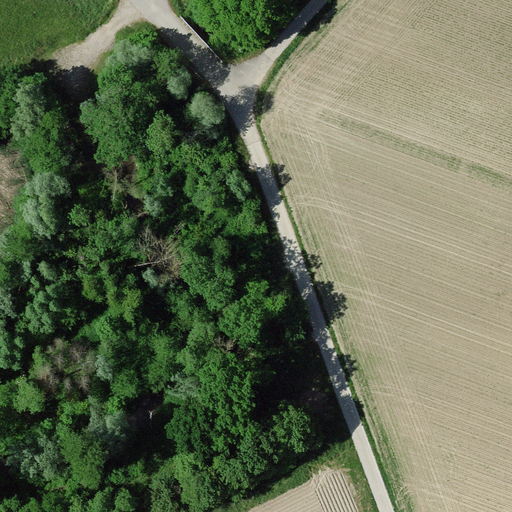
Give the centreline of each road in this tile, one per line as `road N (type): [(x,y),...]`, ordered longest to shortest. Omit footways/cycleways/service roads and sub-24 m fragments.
road 1 (track): [(232,96),(386,511)]
road 2 (track): [(140,0),(232,96)]
road 3 (track): [(321,0),(232,96)]
